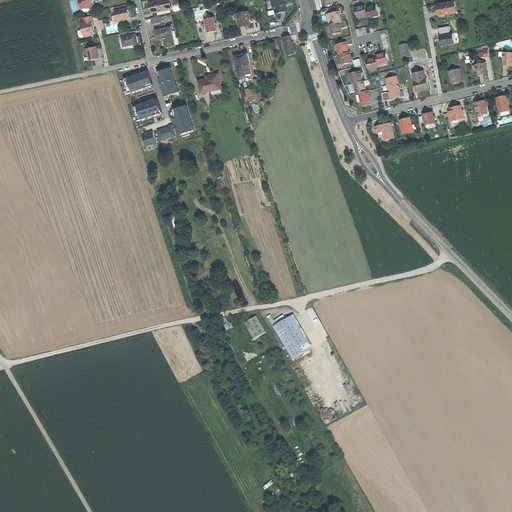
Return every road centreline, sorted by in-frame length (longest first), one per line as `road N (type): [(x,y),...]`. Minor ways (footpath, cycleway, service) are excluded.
road 1 (track): [(449,252),(422,272),(0,368)]
road 2 (secondary): [(511,316),(375,173),(346,122)]
road 3 (residential): [(346,122),(511,82)]
road 4 (residential): [(150,60),(310,23)]
road 5 (track): [(191,319),(232,348),(284,442)]
